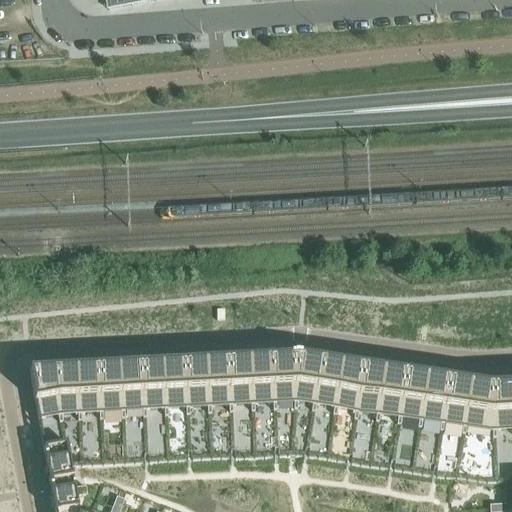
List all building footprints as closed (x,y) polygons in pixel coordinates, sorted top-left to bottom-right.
[(106,0),(108,11),(168,0),(106,0)] [(299,359),(293,360),(295,407),(297,407),(312,409),(313,409),(320,363),(299,359)] [(293,360),(271,361),(273,408),(275,408),(293,407),(295,407),(293,360)] [(271,361),(249,362),(252,409),(253,409),(272,408),(273,408),(271,361)] [(249,362),(227,363),(230,410),(231,410),(250,409),(252,409),(249,362)] [(227,363),(206,364),(208,411),(210,411),(228,410),(230,410),(227,363)] [(320,363),(313,409),(315,410),(333,412),(335,412),(341,366),(320,363)] [(206,364),(184,365),(187,413),(188,412),(206,411),(208,411),(206,364)] [(184,365),(163,366),(165,414),(167,414),(185,413),(187,413),(184,365)] [(163,366),(141,367),(143,415),(145,415),(163,414),(165,414),(163,366)] [(341,366),(335,412),(336,413),(354,415),(356,416),(363,369),(341,366)] [(141,367),(119,369),(122,416),(124,416),(142,415),(143,415),(141,367)] [(119,369),(98,370),(100,417),(102,417),(120,416),(122,416),(119,369)] [(363,369),(356,416),(358,416),(375,419),(377,419),(384,372),(363,369)] [(98,370),(76,371),(79,418),(80,418),(98,417),(100,417),(98,370)] [(76,371),(52,372),(61,419),(77,418),(79,418),(76,371)] [(52,372),(29,373),(38,423),(57,420),(61,419),(52,372)] [(384,372),(377,419),(379,419),(397,422),(399,422),(406,375),(384,372)] [(406,375),(399,422),(401,422),(418,425),(420,425),(427,379),(406,375)] [(427,379),(420,425),(421,425),(439,428),(442,428),(449,382),(427,379)] [(449,382),(442,428),(443,429),(462,431),(463,432),(470,385),(449,382)] [(470,385),(463,432),(465,432),(489,436),(491,436),(494,435),(491,388),(470,385)] [(511,387),(492,388),(491,388),(494,435),(495,435),(511,434),(511,387)] [(57,420),(38,423),(43,453),(67,449),(70,470),(296,458),(487,486),(504,485),(511,484),(511,434),(495,435),(494,435),(491,436),(489,436),(465,432),(463,432),(462,431),(443,429),(442,428),(439,428),(421,425),(420,425),(418,425),(401,422),(399,422),(397,422),(379,419),(377,419),(375,419),(358,416),(356,416),(354,415),(336,413),(335,412),(333,412),(315,410),(313,409),(312,409),(297,407),(295,407),(293,407),(275,408),(273,408),(272,408),(253,409),(252,409),(250,409),(231,410),(230,410),(228,410),(210,411),(208,411),(206,411),(188,412),(187,413),(185,413),(167,414),(165,414),(163,414),(145,415),(143,415),(142,415),(124,416),(122,416),(120,416),(102,417),(100,417),(98,417),(80,418),(79,418),(77,418),(61,419),(57,420)] [(67,449),(43,453),(49,485),(72,481),(70,470),(67,449)] [(72,481),(49,485),(50,489),(51,494),(54,511),(68,511),(78,510),(74,490),(73,485),(72,481)] [(116,498),(112,509),(119,511),(120,511),(124,502),(116,498)]
